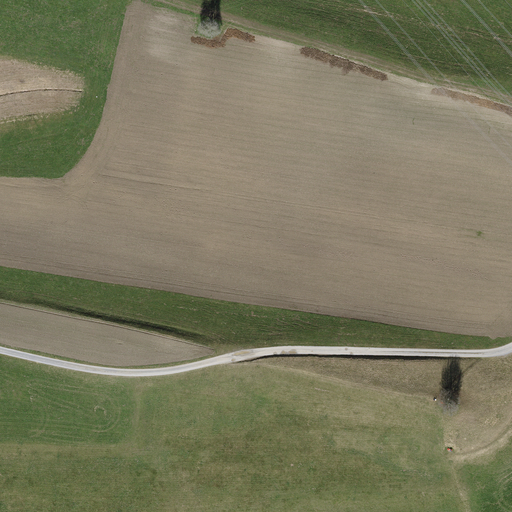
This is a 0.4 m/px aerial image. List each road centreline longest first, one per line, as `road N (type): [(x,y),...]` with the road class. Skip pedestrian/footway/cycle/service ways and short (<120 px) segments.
road 1 (track): [(511,345),(494,353),(265,351),(152,372),(89,369),(0,350)]
road 2 (track): [(176,0),(434,86),(511,101)]
